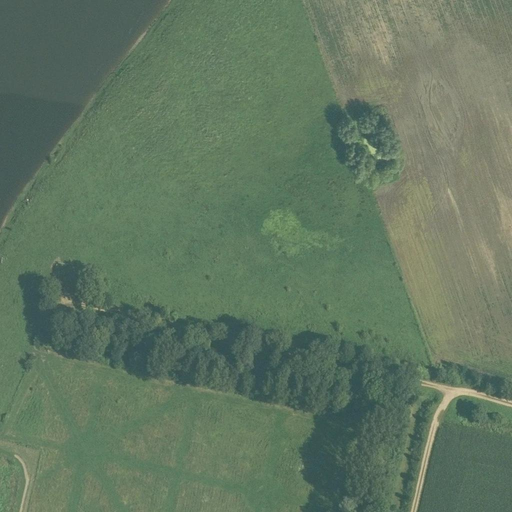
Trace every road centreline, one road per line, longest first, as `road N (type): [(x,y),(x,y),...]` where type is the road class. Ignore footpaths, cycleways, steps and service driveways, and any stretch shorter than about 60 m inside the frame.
road 1 (track): [(70,298),(511,404)]
road 2 (track): [(414,511),(432,434),(453,391)]
